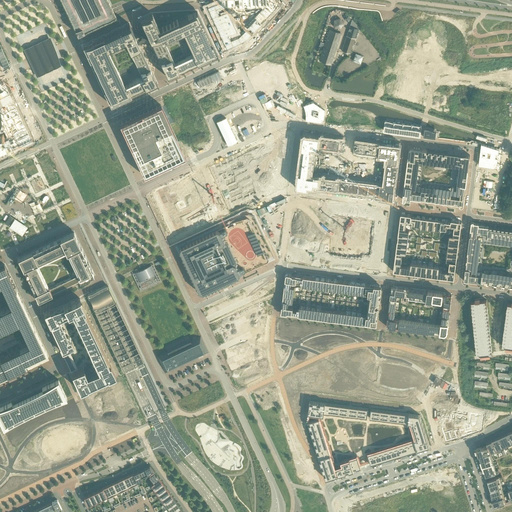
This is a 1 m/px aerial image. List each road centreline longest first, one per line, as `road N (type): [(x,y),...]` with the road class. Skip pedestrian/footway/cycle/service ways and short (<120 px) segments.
road 1 (motorway): [(293,511),(47,0)]
road 2 (motorway): [(270,511),(26,0)]
road 3 (motorway): [(7,0),(244,511)]
road 4 (motorway): [(0,29),(224,511)]
road 5 (secondary): [(174,436),(0,71)]
road 6 (secondary): [(0,90),(155,424)]
road 7 (unclassified): [(0,395),(58,367),(7,255),(87,217)]
road 8 (unclassified): [(87,217),(167,387),(218,367)]
road 9 (unclassified): [(0,31),(87,217)]
road 10 (residential): [(68,45),(151,7),(200,3)]
road 11 (unclassified): [(275,492),(218,367)]
road 12 (residential): [(467,214),(474,150),(405,139)]
road 13 (unclassified): [(137,193),(82,75)]
road 14 (residential): [(428,410),(425,399),(449,352),(458,287)]
road 15 (unclassified): [(192,308),(137,193)]
road 16 (residential): [(428,410),(305,394)]
